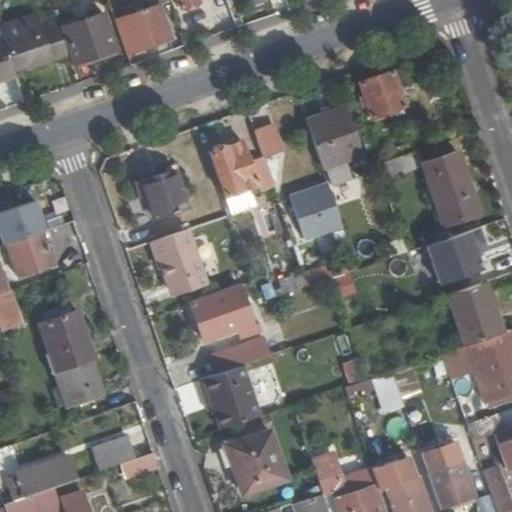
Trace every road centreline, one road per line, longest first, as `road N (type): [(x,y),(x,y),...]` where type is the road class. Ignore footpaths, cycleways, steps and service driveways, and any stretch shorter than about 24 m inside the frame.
road 1 (tertiary): [(446,0),(64,133)]
road 2 (residential): [(195,511),(64,133)]
road 3 (residential): [(511,171),(452,0)]
